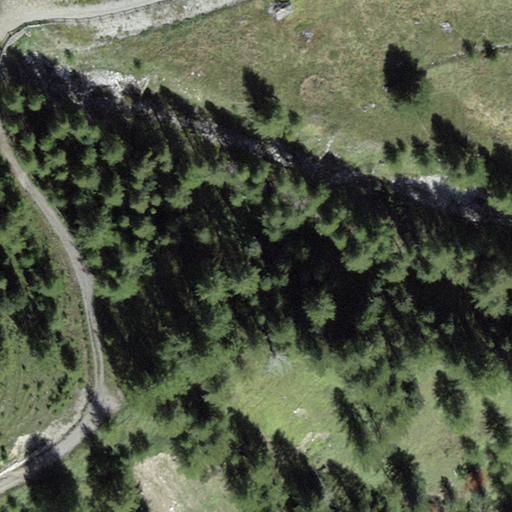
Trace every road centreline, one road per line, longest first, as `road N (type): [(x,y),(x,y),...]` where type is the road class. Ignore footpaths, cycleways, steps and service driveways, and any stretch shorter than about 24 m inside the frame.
road 1 (track): [(0,492),(66,453),(93,425),(106,333),(0,127)]
road 2 (track): [(0,35),(9,20),(150,0)]
